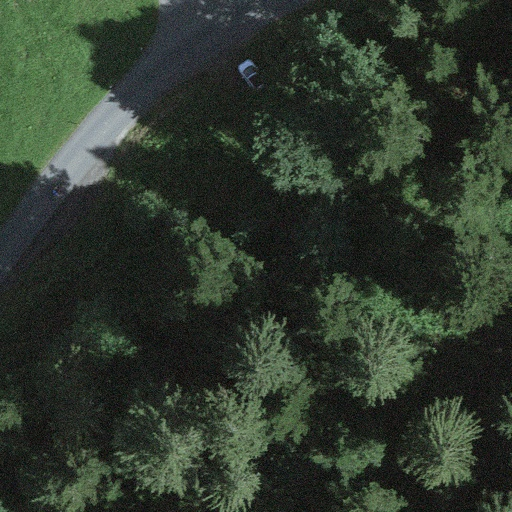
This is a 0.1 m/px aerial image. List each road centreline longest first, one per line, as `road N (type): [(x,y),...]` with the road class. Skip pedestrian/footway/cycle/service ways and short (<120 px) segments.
road 1 (track): [(511,389),(434,301),(339,171),(192,20)]
road 2 (unclassified): [(252,0),(192,20),(0,265)]
